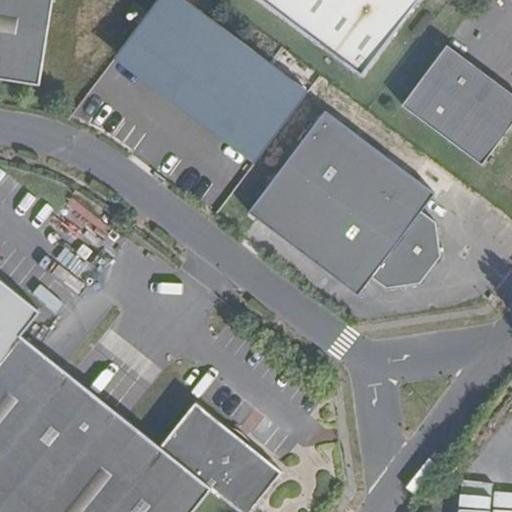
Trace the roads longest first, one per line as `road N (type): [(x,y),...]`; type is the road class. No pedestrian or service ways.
road 1 (unclassified): [(0,133),(57,142),(362,367)]
road 2 (unclassified): [(393,499),(491,358)]
road 3 (unclassified): [(362,367),(393,499)]
road 4 (unclassified): [(362,367),(463,352),(491,358)]
